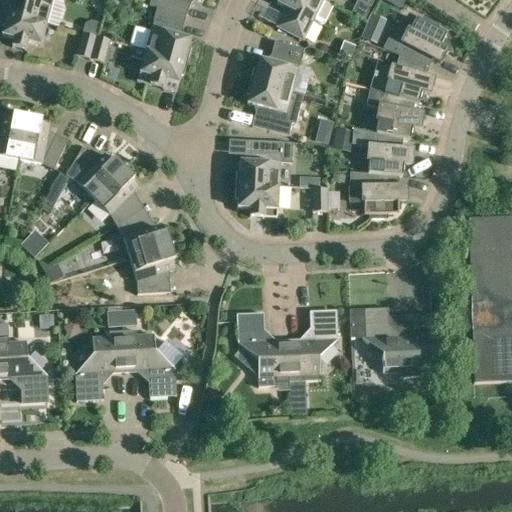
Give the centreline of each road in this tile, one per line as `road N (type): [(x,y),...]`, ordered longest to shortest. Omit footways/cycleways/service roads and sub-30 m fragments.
road 1 (residential): [(511,18),(482,61),(464,108),(438,219),(401,245),(264,255),(243,249),(204,206),(191,156)]
road 2 (residential): [(191,156),(90,92),(0,75)]
road 3 (residential): [(175,511),(166,484),(133,459),(0,462)]
road 4 (residential): [(191,156),(243,0)]
